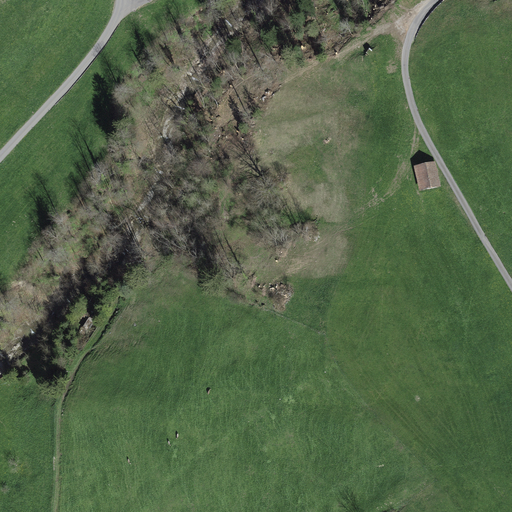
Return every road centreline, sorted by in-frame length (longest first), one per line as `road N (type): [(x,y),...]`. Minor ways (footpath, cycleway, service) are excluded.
road 1 (unclassified): [(511,284),(411,101),(409,39),(435,0)]
road 2 (residential): [(124,8),(0,156)]
